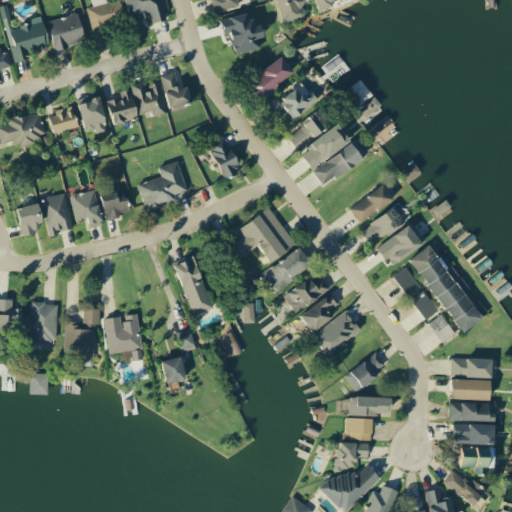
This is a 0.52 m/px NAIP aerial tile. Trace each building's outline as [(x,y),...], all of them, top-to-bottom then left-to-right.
[(95,39),(112,35),(109,24),(125,20),(121,0),(114,0),(108,2),(107,0),(92,0),(93,6),(87,7),(95,39)] [(153,23),(167,19),(162,0),(126,0),(131,20),(151,15),(153,23)] [(240,5),(238,0),(212,0),(217,12),(240,5)] [(277,0),(284,23),(306,18),(301,0),(277,0)] [(343,0),(318,0),(321,10),(344,3),(343,0)] [(0,6),(2,19),(10,17),(8,4),(0,6)] [(81,13),(50,19),(55,48),(87,43),(81,13)] [(262,48),(260,38),(265,37),(260,17),(251,19),(249,13),(223,19),(227,34),(232,33),(237,54),(262,48)] [(16,62),(31,59),(29,51),(51,45),(43,15),(29,19),(30,24),(12,29),(16,44),(12,46),(16,62)] [(0,69),(12,67),(7,47),(0,48),(0,69)] [(297,76),(287,58),(250,80),(260,97),(297,76)] [(161,75),(171,108),(193,102),(187,82),(179,85),(175,71),(161,75)] [(133,84),(140,114),(153,110),(154,116),(167,113),(159,81),(147,84),(146,81),(133,84)] [(320,99),(314,92),(310,94),(303,85),(281,103),(276,97),(267,104),(276,115),(285,107),(295,119),(320,99)] [(114,124),(138,120),(133,89),(122,91),(123,97),(110,99),(114,124)] [(101,95),(79,99),(86,132),(96,130),(97,133),(108,130),(101,95)] [(79,127),(74,106),(61,108),(61,110),(50,112),(54,132),(79,127)] [(353,143),(342,123),(335,127),(323,108),(300,121),(303,127),(290,135),(301,153),(303,152),(312,168),(353,143)] [(0,126),(0,136),(1,143),(16,141),(16,144),(46,138),(40,112),(9,118),(10,125),(0,126)] [(229,178),(245,165),(223,137),(207,150),(229,178)] [(314,168),(323,184),(366,160),(357,144),(314,168)] [(188,189),(179,160),(159,166),(162,175),(139,182),(147,208),(175,199),(174,194),(188,189)] [(350,208),(361,222),(395,197),(384,182),(350,208)] [(105,223),(96,188),(70,194),(76,221),(88,218),(90,227),(105,223)] [(127,190),(102,192),(105,216),(129,213),(127,190)] [(49,233),(72,229),(65,193),(43,197),(49,233)] [(438,216),(452,205),(447,199),(433,209),(438,216)] [(23,235),(38,231),(36,223),(46,220),(41,201),(16,207),(23,235)] [(362,228),(372,243),(406,221),(395,205),(362,228)] [(297,242),(268,206),(238,230),(243,236),(233,243),(243,256),(259,243),(273,261),(297,242)] [(392,265),(426,241),(412,222),(378,246),(392,265)] [(465,331),(489,313),(462,276),(457,279),(430,243),(410,258),(465,331)] [(276,288),(314,265),(303,247),(265,269),(276,288)] [(214,307),(196,255),(176,262),(194,314),(214,307)] [(393,275),(407,295),(420,286),(406,266),(393,275)] [(284,294),(296,312),(331,289),(323,277),(315,282),(311,277),(284,294)] [(438,308),(423,290),(411,300),(426,318),(438,308)] [(331,309),(340,303),(332,292),(302,313),(314,330),(335,315),(331,309)] [(13,298),(0,297),(0,325),(19,327),(20,307),(13,306),(13,298)] [(57,339),(58,302),(32,302),(32,347),(47,347),(47,339),(57,339)] [(100,307),(84,306),(83,321),(66,320),(65,347),(86,348),(85,359),(93,360),(95,323),(100,323),(100,307)] [(330,350),(362,330),(349,310),(317,329),(330,350)] [(110,352),(133,349),(134,359),(145,358),(138,312),(123,314),(123,315),(106,317),(110,352)] [(428,323),(442,342),(456,332),(442,313),(428,323)] [(182,349),(195,347),(192,328),(179,330),(182,349)] [(379,374),(376,371),(386,363),(377,350),(345,376),(358,391),(379,374)] [(169,382),(188,377),(183,354),(163,360),(169,382)] [(494,357),(452,356),(451,374),(494,375),(494,357)] [(48,372),(32,372),(31,393),(48,394),(48,372)] [(453,398),(493,398),(493,378),(453,377),(453,398)] [(342,412),(393,414),(393,396),(342,395),(342,412)] [(450,419),(498,419),(498,411),(491,411),(491,401),(450,401),(450,419)] [(352,438),(373,439),(374,417),(347,416),(347,430),(352,431),(352,438)] [(496,442),(497,423),(455,422),(455,441),(496,442)] [(370,442),(339,441),(338,468),(358,468),(358,456),(370,457),(370,442)] [(383,476),(370,463),(358,475),(348,465),(323,488),(346,511),(383,476)] [(473,477),(469,481),(454,469),(444,481),(475,505),(488,489),(473,477)] [(364,511),(390,511),(399,490),(384,484),(381,493),(374,490),(364,511)] [(406,511),(458,511),(454,494),(444,497),(441,487),(426,491),(430,511),(426,511),(423,497),(413,500),(415,507),(405,509),(406,511)] [(281,511),(311,511),(314,509),(293,495),(281,511)]
